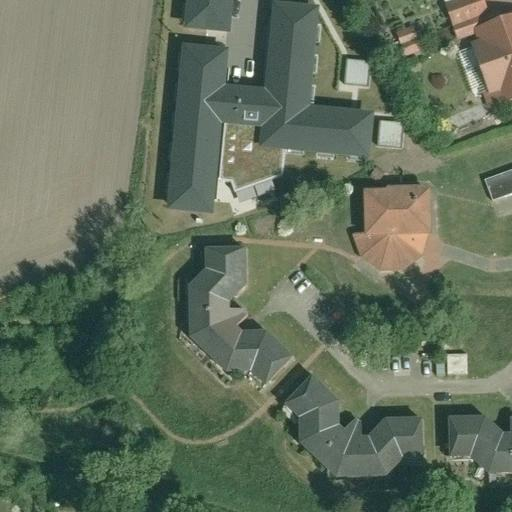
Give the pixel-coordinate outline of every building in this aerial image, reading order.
[(240,0),(182,0),(178,43),(235,47),(240,0)] [(236,60),(177,55),(160,219),(221,220),(229,136),(268,140),(267,162),(374,172),(379,121),(316,114),(325,16),(276,11),(269,102),(232,98),(236,60)] [(511,17),(472,33),(476,44),(470,46),(488,95),(498,91),(503,104),(511,100),(511,17)] [(353,60),(350,84),(374,86),(376,62),(353,60)] [(511,157),(480,169),(487,189),(511,180),(511,157)] [(424,224),(423,179),(359,180),(360,225),(349,225),(358,246),(374,258),(399,257),(417,243),(424,224)] [(261,319),(239,321),(233,314),(241,301),(238,297),(224,298),(224,290),(240,273),(239,235),(199,236),(200,259),(182,277),(184,328),(220,362),(245,361),(258,373),(286,343),(261,319)] [(294,409),(294,433),(330,468),(377,467),(397,447),(418,447),(417,409),(379,409),(362,426),(356,427),(356,412),(350,409),(339,420),(334,415),(334,390),(306,365),(279,395),(294,409)] [(445,408),(446,448),(468,448),(482,464),(511,463),(511,405),(505,409),(504,424),(496,425),(481,407),(445,408)]
